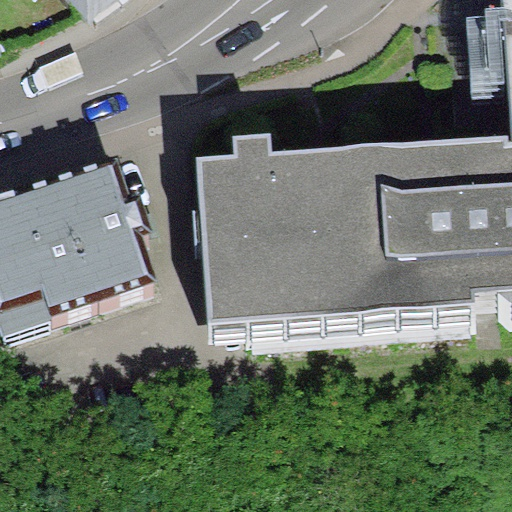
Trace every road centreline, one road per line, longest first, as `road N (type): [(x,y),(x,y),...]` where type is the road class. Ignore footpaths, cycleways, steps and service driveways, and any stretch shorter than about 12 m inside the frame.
road 1 (unknown): [(83,85),(174,386),(175,414),(157,442),(78,470)]
road 2 (primary): [(255,0),(166,55),(0,115)]
